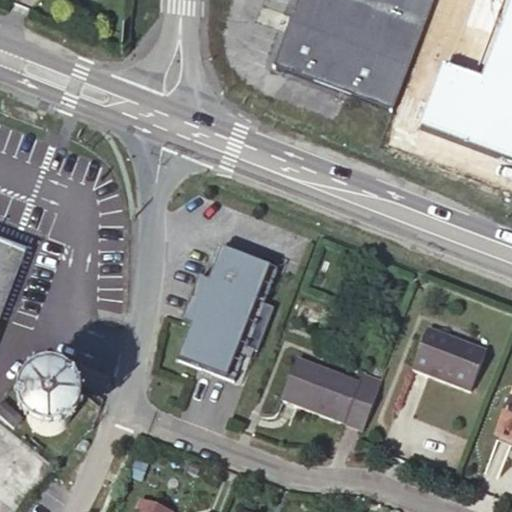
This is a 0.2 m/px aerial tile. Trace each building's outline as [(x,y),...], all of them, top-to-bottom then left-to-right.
[(391,118),(434,0),(297,0),(270,72),(391,118)] [(511,0),(507,0),(477,79),(449,68),(422,134),(511,165),(511,0)] [(0,305),(20,254),(0,246),(0,305)] [(243,271),(245,265),(221,256),(209,290),(199,287),(182,331),(192,335),(180,369),(202,377),(205,372),(214,377),(212,382),(236,390),(249,356),(259,359),(275,315),(265,312),(278,278),(254,268),(252,275),(243,271)] [(254,268),(245,265),(243,271),(252,275),(254,268)] [(485,355),(426,333),(412,371),(470,393),(485,355)] [(322,378),(324,371),(297,361),(294,367),(322,378)] [(282,402),(364,434),(383,383),(364,376),(361,385),(324,371),(322,378),(294,367),(282,402)] [(205,372),(202,377),(212,382),(214,377),(205,372)] [(36,384),(40,443),(95,440),(92,381),(36,384)] [(511,398),(511,399),(497,434),(511,440),(511,398)] [(161,511),(162,510),(140,501),(136,511),(161,511)]
